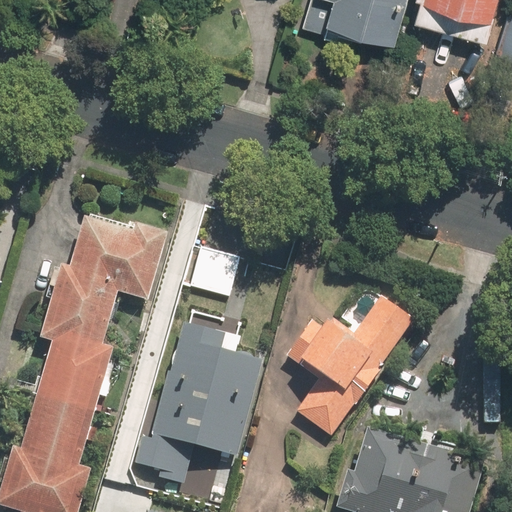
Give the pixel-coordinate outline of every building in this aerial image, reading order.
[(332,18),(364,26),(400,35),(408,0),(313,0),(307,27),(328,32),(332,18)] [(491,34),(499,0),(423,0),(420,16),(491,34)] [(20,424),(0,495),(0,499),(43,511),(82,511),(95,467),(83,463),(117,344),(107,341),(122,289),(152,298),(172,228),(140,219),(137,226),(90,213),(75,265),(66,263),(46,333),(54,336),(28,426),(20,424)] [(416,319),(366,284),(341,319),(336,315),(327,328),(315,319),(291,352),(323,375),(300,407),(335,432),(416,319)] [(164,475),(189,482),(199,444),(238,454),(265,356),(237,348),(241,335),(187,320),(156,437),(144,434),(136,460),(149,463),(166,468),(164,475)] [(474,511),(489,461),(373,428),(362,467),(356,466),(344,510),(351,511),(474,511)]
